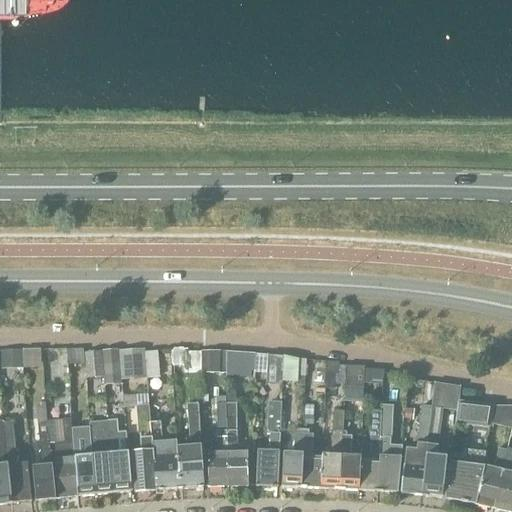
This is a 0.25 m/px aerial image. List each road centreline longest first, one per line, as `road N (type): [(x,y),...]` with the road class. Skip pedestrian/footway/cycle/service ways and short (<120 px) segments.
road 1 (tertiary): [(0,281),(346,285),(511,306)]
road 2 (secondary): [(511,189),(0,187)]
